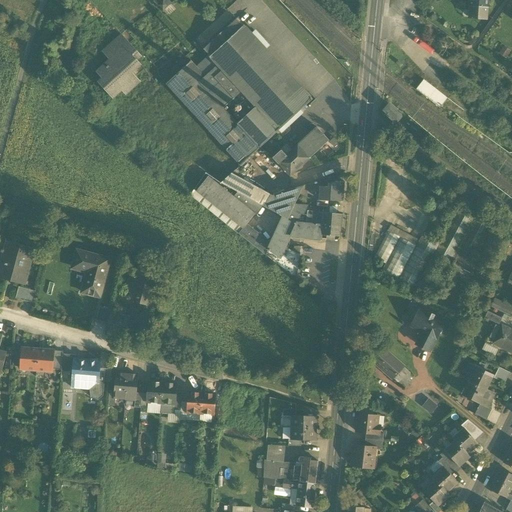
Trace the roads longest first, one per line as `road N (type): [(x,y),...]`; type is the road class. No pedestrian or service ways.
road 1 (secondary): [(377,0),(328,511)]
road 2 (residential): [(0,318),(217,374)]
road 3 (unclassified): [(0,155),(45,0)]
